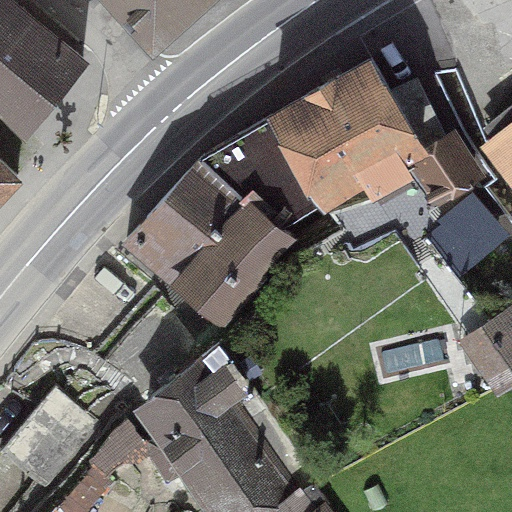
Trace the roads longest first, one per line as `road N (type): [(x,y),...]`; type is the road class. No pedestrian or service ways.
road 1 (primary): [(170,110),(85,195),(0,298)]
road 2 (primary): [(318,0),(170,110)]
road 3 (residential): [(66,0),(170,110)]
